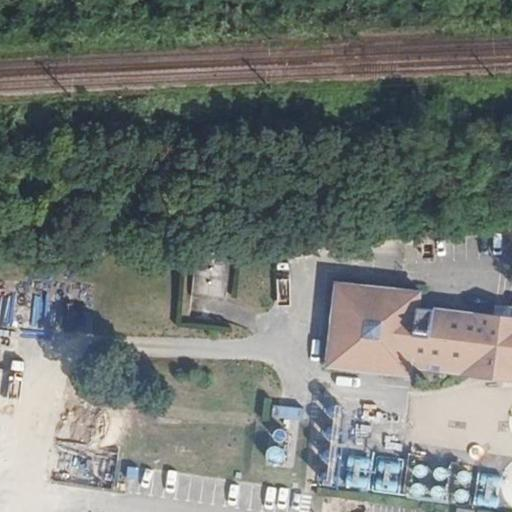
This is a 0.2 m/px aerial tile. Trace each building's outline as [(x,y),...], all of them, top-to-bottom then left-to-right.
[(195,265),(193,294),(223,295),(225,266),(195,265)] [(511,320),(478,317),(479,306),(364,292),(354,365),(400,371),(398,382),(414,384),(417,364),(446,367),(442,408),(503,414),(509,377),(511,377),(511,320)] [(278,403),(275,416),(298,422),(301,409),(278,403)] [(476,458),(478,461),(481,462),(486,462),(488,460),(490,456),(490,452),(488,449),(485,447),(481,447),(477,449),(475,453),(476,458)] [(490,459),(489,465),(500,467),(501,461),(510,462),(511,451),(502,450),(501,455),(495,454),(494,460),(490,459)] [(394,489),(398,463),(350,456),(346,486),(375,490),(375,486),(394,489)] [(327,496),(323,511),(346,511),(349,501),(327,496)]
